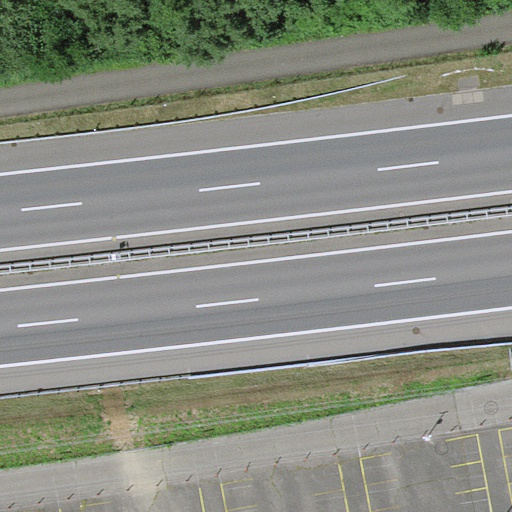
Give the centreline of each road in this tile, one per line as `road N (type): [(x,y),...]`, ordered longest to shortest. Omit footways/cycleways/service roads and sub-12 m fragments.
road 1 (track): [(0,104),(511,29)]
road 2 (motorway): [(511,152),(0,212)]
road 3 (motorway): [(0,327),(511,269)]
